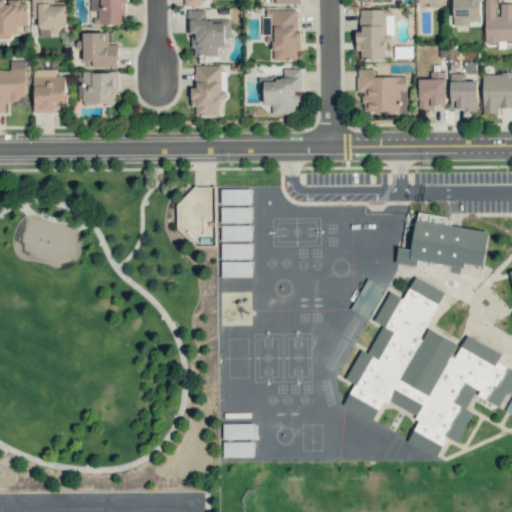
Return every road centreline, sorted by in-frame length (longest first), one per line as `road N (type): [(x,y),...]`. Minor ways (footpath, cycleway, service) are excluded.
road 1 (residential): [(0,148),(511,147)]
road 2 (residential): [(332,0),(335,147)]
